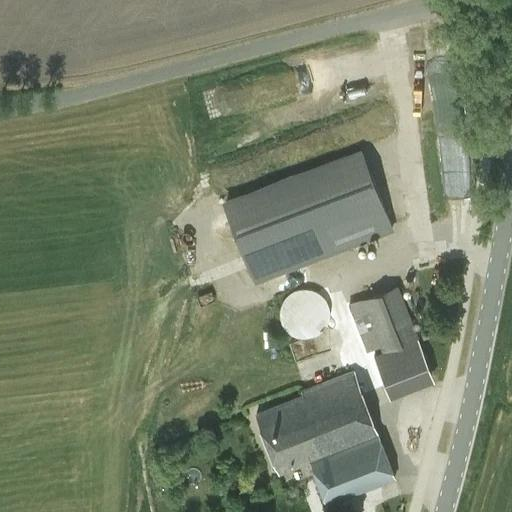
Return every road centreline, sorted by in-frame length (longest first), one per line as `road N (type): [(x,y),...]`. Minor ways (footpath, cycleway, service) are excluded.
road 1 (unclassified): [(0,108),(456,0)]
road 2 (tertiary): [(447,511),(511,194)]
